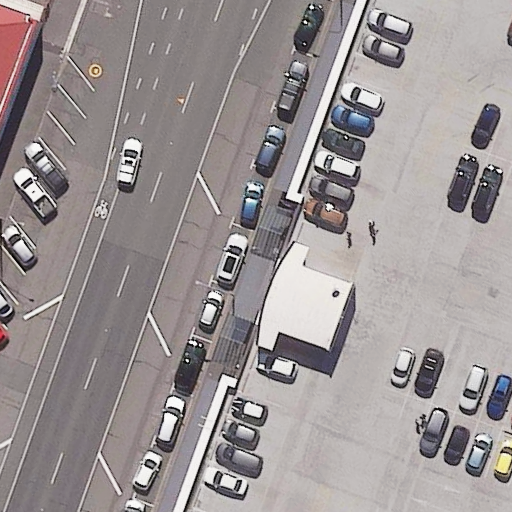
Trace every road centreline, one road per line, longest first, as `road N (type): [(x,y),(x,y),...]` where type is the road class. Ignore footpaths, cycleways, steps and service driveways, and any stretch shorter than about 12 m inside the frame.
road 1 (trunk): [(43,511),(168,154)]
road 2 (trunk): [(168,154),(223,0)]
road 3 (residential): [(168,154),(163,0)]
